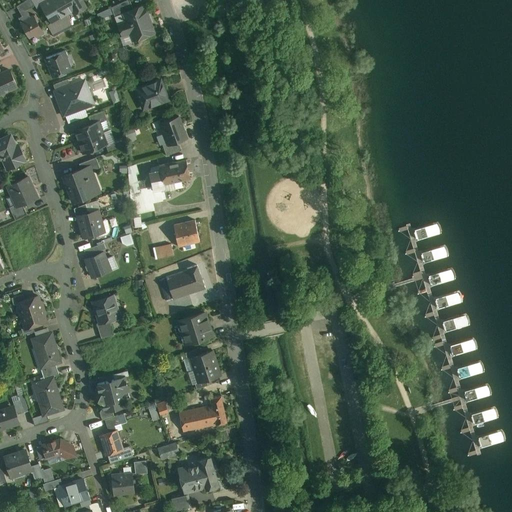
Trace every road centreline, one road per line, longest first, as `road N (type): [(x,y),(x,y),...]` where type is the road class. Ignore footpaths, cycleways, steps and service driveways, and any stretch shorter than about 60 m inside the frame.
road 1 (residential): [(258,511),(205,145),(167,0)]
road 2 (residential): [(30,112),(64,221),(68,266)]
road 3 (residential): [(68,266),(64,314),(82,371),(80,416)]
